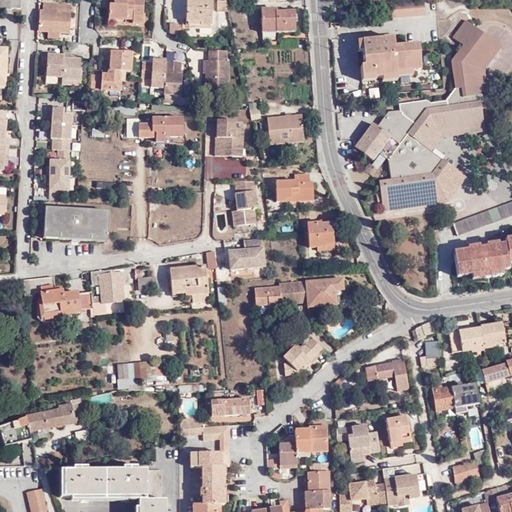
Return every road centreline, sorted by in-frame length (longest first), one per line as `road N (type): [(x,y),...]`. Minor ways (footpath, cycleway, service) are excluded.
road 1 (unclassified): [(315,0),(341,182),(398,302),(431,311),(511,300)]
road 2 (residential): [(18,274),(32,0)]
road 3 (residential): [(18,274),(205,245),(208,190)]
road 4 (residential): [(441,511),(413,353)]
